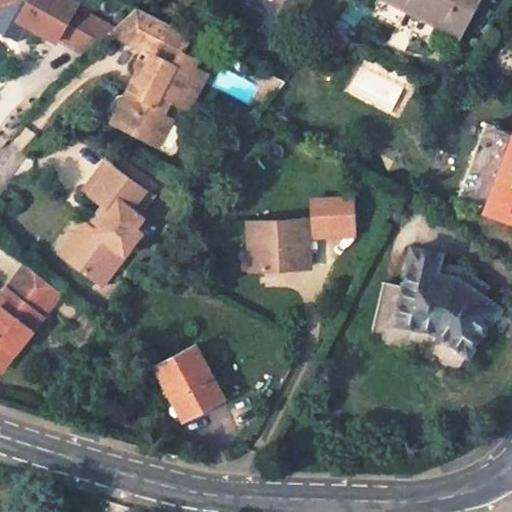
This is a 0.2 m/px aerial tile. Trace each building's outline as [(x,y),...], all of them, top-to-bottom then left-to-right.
[(0,0),(0,8),(5,12),(10,3),(27,12),(26,13),(36,18),(32,28),(61,42),(64,39),(91,52),(119,27),(80,7),(82,3),(76,0),(0,0)] [(477,0),(378,0),(375,7),(452,48),(477,0)] [(23,20),(21,23),(32,28),(36,18),(26,13),(27,12),(10,3),(5,12),(23,20)] [(156,43),(138,76),(144,80),(139,90),(130,84),(125,93),(119,95),(114,105),(115,111),(111,120),(155,144),(169,120),(161,116),(170,101),(186,110),(204,77),(189,69),(192,62),(179,55),(191,33),(142,6),(119,27),(113,32),(143,49),(152,40),(156,43)] [(510,154),(511,147),(511,128),(484,118),(457,193),(491,206),(510,154)] [(511,154),(511,176),(500,209),(511,213),(511,147),(510,154),(511,154)] [(511,154),(510,154),(491,206),(500,209),(511,176),(511,154)] [(110,214),(94,236),(90,234),(67,265),(70,267),(100,289),(138,235),(134,231),(141,221),(134,216),(150,195),(106,164),(83,195),(110,214)] [(351,199),(313,200),(315,232),(351,230),(352,230),(351,199)] [(256,245),(256,271),(310,270),(307,222),(247,224),(248,245),(256,245)] [(82,228),(59,259),(67,265),(90,234),(82,228)] [(351,230),(315,232),(315,240),(352,239),(352,230),(351,230)] [(467,354),(499,306),(480,294),(486,284),(462,268),(438,264),(440,254),(410,248),(400,293),(380,289),(368,341),(387,347),(391,328),(432,333),(467,354)] [(53,292),(23,269),(0,301),(0,375),(2,377),(43,322),(36,316),(53,292)] [(60,298),(53,292),(36,316),(43,322),(60,298)] [(178,423),(219,402),(193,347),(152,367),(178,423)]
